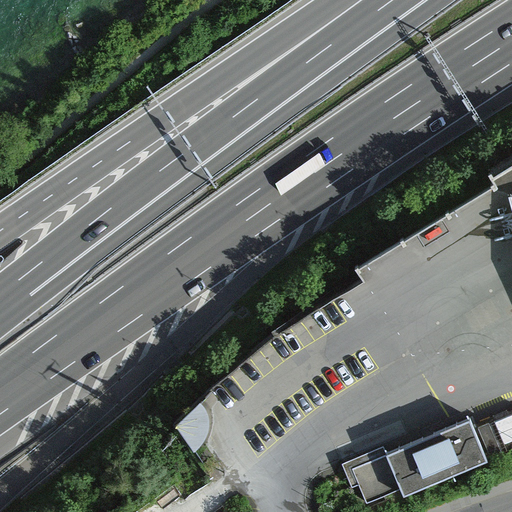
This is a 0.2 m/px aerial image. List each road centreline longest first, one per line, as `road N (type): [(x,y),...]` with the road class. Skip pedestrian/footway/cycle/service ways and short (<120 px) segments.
road 1 (motorway): [(0,397),(511,39)]
road 2 (motorway): [(443,0),(198,177),(21,287)]
road 3 (motorway): [(394,0),(82,231),(21,287)]
road 4 (motorway): [(335,0),(0,233)]
